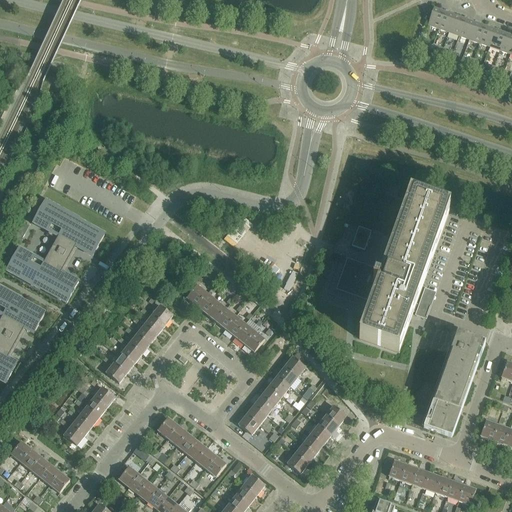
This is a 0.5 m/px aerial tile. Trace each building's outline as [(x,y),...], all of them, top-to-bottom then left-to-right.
[(444,14),(434,11),(428,27),(439,31),(444,14)] [(455,18),(444,14),(439,31),(449,34),(455,18)] [(465,22),(455,18),(449,34),(459,38),(465,22)] [(475,25),(465,22),(459,38),(469,42),(475,25)] [(485,29),(475,25),(469,42),(479,45),(485,29)] [(495,32),(485,29),(479,45),(490,49),(495,32)] [(506,36),(495,32),(490,49),(500,53),(506,36)] [(511,50),(511,38),(506,36),(500,53),(510,56),(511,50)] [(396,353),(446,212),(449,213),(450,212),(410,198),(409,199),(412,200),(385,277),(377,274),(378,272),(347,261),(336,292),(367,302),(368,300),(376,302),(362,341),(360,340),(359,341),(399,355),(399,354),(396,353)] [(19,251),(10,268),(8,271),(7,273),(40,291),(40,290),(54,298),(67,305),(78,283),(64,275),(61,274),(76,248),(78,250),(93,258),(105,236),(78,222),(78,221),(46,203),(34,225),(58,239),(44,265),(19,251)] [(23,225),(14,242),(14,243),(19,245),(29,228),(24,225),(23,225)] [(365,252),(371,235),(370,235),(371,233),(359,228),(358,231),(352,247),(365,252)] [(33,334),(44,314),(21,301),(21,300),(0,288),(0,315),(2,317),(0,320),(0,381),(5,384),(16,364),(7,359),(24,329),(33,334)] [(187,301),(197,309),(207,296),(197,288),(187,301)] [(207,296),(197,309),(206,316),(217,303),(207,296)] [(217,303),(206,316),(216,324),(226,311),(217,303)] [(160,308),(152,318),(165,328),(173,318),(160,308)] [(226,311),(216,324),(226,332),(236,319),(226,311)] [(165,328),(152,318),(145,327),(158,337),(165,328)] [(236,319),(226,332),(235,339),(245,326),(236,319)] [(245,326),(235,339),(245,347),(255,334),(245,326)] [(158,337),(145,327),(137,337),(150,347),(158,337)] [(255,334),(245,347),(254,355),(265,342),(255,334)] [(150,347),(137,337),(130,346),(142,357),(150,347)] [(451,437),(453,437),(484,348),(474,345),(475,342),(463,338),(463,339),(458,337),(454,347),(451,353),(449,352),(422,426),(442,433),(441,437),(450,441),(451,437)] [(142,357),(130,346),(122,356),(135,366),(142,357)] [(135,366),(122,356),(114,365),(127,376),(135,366)] [(182,358),(179,361),(185,366),(187,362),(182,358)] [(293,360),(285,370),(298,380),(305,370),(293,360)] [(511,383),(511,366),(507,364),(501,380),(511,383)] [(127,376),(114,365),(106,375),(119,386),(127,376)] [(285,370),(277,379),(290,389),(298,380),(285,370)] [(277,379),(269,389),(282,399),(290,389),(277,379)] [(269,389),(262,398),(275,409),(282,399),(269,389)] [(103,390),(95,400),(108,410),(116,400),(103,390)] [(310,390),(302,399),(307,402),(314,393),(310,390)] [(262,398),(254,408),(267,418),(275,409),(262,398)] [(108,410),(95,400),(87,409),(100,419),(108,410)] [(254,408),(247,418),(259,428),(267,418),(254,408)] [(334,408),(326,418),(339,428),(347,419),(334,408)] [(100,419),(87,409),(80,419),(92,429),(100,419)] [(239,427),(252,438),(259,428),(247,418),(239,427)] [(339,428),(326,418),(318,428),(331,438),(339,428)] [(92,429),(80,419),(72,428),(85,439),(92,429)] [(158,433),(168,441),(178,428),(168,421),(158,433)] [(481,439),(492,443),(498,427),(486,423),(481,439)] [(504,447),(509,432),(498,427),(492,443),(504,447)] [(85,439),(72,428),(64,438),(77,448),(85,439)] [(188,436),(178,428),(168,441),(178,449),(188,436)] [(331,438),(318,428),(311,437),(324,448),(331,438)] [(197,444),(188,436),(178,449),(187,457),(197,444)] [(324,448),(311,437),(303,447),(316,457),(324,448)] [(31,452),(22,444),(11,457),(21,465),(31,452)] [(207,451),(197,444),(187,457),(197,464),(207,451)] [(316,457),(303,447),(295,456),(308,467),(316,457)] [(217,459),(207,451),(197,464),(206,472),(217,459)] [(41,460),(31,452),(21,465),(31,473),(41,460)] [(308,467),(295,456),(288,466),(300,477),(308,467)] [(226,467),(217,459),(206,472),(216,480),(226,467)] [(51,467),(41,460),(31,473),(40,480),(51,467)] [(389,479),(401,483),(406,468),(394,463),(389,479)] [(60,475),(51,467),(40,480),(50,488),(60,475)] [(418,472),(406,468),(401,483),(412,487),(418,472)] [(119,482),(129,490),(139,477),(129,469),(119,482)] [(429,476),(418,472),(412,487),(424,491),(429,476)] [(70,483),(60,475),(50,488),(60,496),(70,483)] [(441,480),(429,476),(424,491),(435,495),(441,480)] [(139,477),(129,490),(139,498),(149,485),(139,477)] [(252,478),(244,487),(257,498),(265,488),(252,478)] [(452,484),(441,480),(435,495),(447,499),(452,484)] [(464,488),(452,484),(447,499),(458,504),(464,488)] [(149,485),(139,498),(148,505),(158,493),(149,485)] [(257,498),(244,487),(237,497),(250,507),(257,498)] [(476,492),(464,488),(458,504),(470,508),(476,492)] [(398,504),(402,490),(399,489),(397,494),(394,502),(398,504)] [(158,493),(148,505),(156,511),(158,511),(168,500),(158,493)] [(245,511),(250,507),(237,497),(229,507),(235,511),(245,511)] [(168,500),(158,511),(174,511),(178,508),(168,500)] [(393,511),(395,509),(376,503),(373,511),(393,511)]
